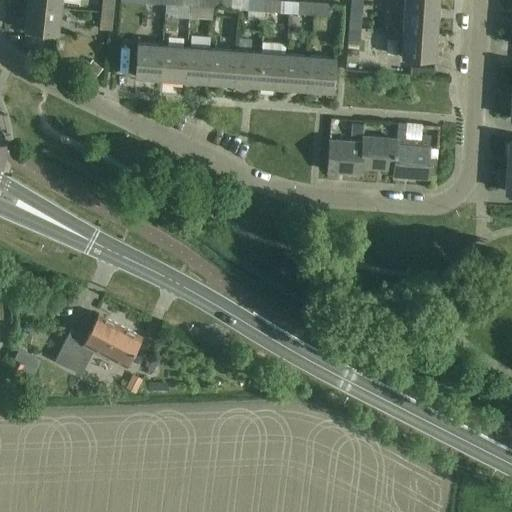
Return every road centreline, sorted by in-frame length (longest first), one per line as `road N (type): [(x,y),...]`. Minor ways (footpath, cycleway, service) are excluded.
road 1 (residential): [(5,61),(279,192),(434,204),(468,180),(481,0)]
road 2 (tertiary): [(511,462),(41,217)]
